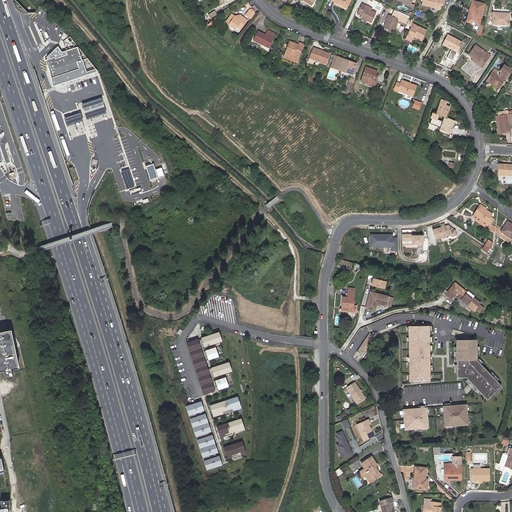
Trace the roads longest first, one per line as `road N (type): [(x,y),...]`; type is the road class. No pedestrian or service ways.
road 1 (residential): [(262,0),(288,21),(447,83),(474,114),(480,150)]
road 2 (trunk): [(88,267),(0,2)]
road 3 (trunk): [(158,511),(88,267)]
road 4 (trunk): [(64,249),(126,457)]
road 5 (residential): [(441,210),(344,224),(325,277),(323,338)]
road 6 (trunk): [(0,57),(64,249)]
road 7 (residential): [(323,338),(373,383),(408,511)]
road 8 (unclassified): [(340,511),(324,475),(323,338)]
